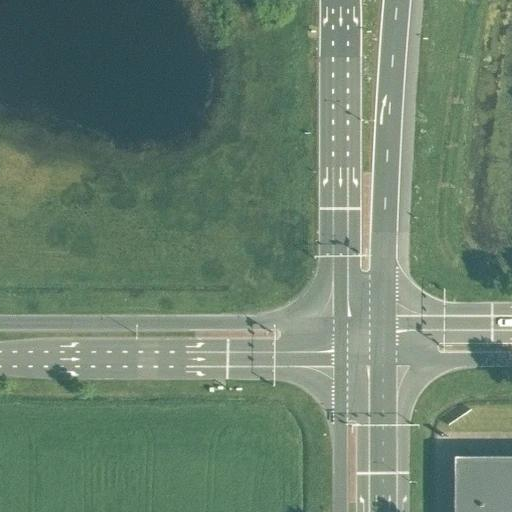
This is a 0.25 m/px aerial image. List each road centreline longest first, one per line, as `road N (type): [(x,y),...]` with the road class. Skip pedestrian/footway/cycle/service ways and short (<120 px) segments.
road 1 (secondary): [(340,324),(0,324)]
road 2 (secondary): [(0,361),(339,360)]
road 3 (motorway): [(381,325),(395,0)]
road 4 (motorway): [(339,0),(340,324)]
road 5 (primary): [(381,511),(381,359)]
road 6 (primary): [(339,360),(339,511)]
road 7 (unclassified): [(381,359),(511,360)]
road 8 (unclassified): [(511,325),(381,325)]
